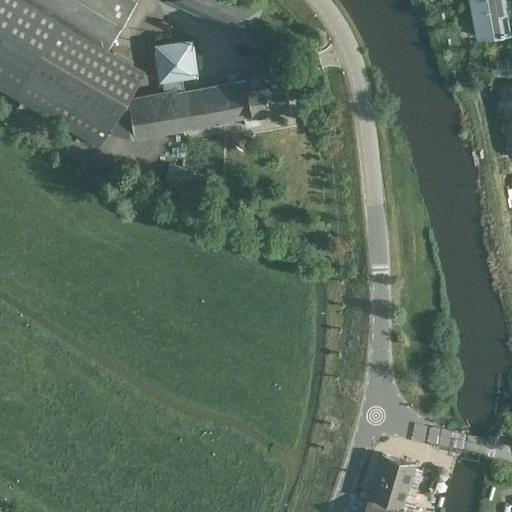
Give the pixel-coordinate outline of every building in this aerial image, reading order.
[(109,48),(25,0),(0,0),(0,87),(21,100),(100,146),(110,130),(136,138),(184,129),(183,128),(290,109),(284,72),(187,89),(185,74),(200,71),(194,36),(157,43),(163,78),(168,77),(170,90),(129,97),(145,69),(109,48)] [(25,0),(109,48),(137,1),(134,0),(25,0)] [(263,5),(251,0),(166,0),(248,38),(263,5)] [(470,0),(476,34),(508,29),(502,0),(470,0)] [(511,56),(489,59),(490,65),(484,65),(485,75),(511,71),(511,56)] [(511,80),(495,84),(509,155),(511,154),(511,80)] [(383,453),(370,494),(403,504),(415,463),(383,453)] [(436,466),(433,470),(433,477),(438,481),(445,481),(449,475),(448,469),(443,465),(436,466)] [(401,511),(403,504),(370,494),(364,511),(401,511)]
